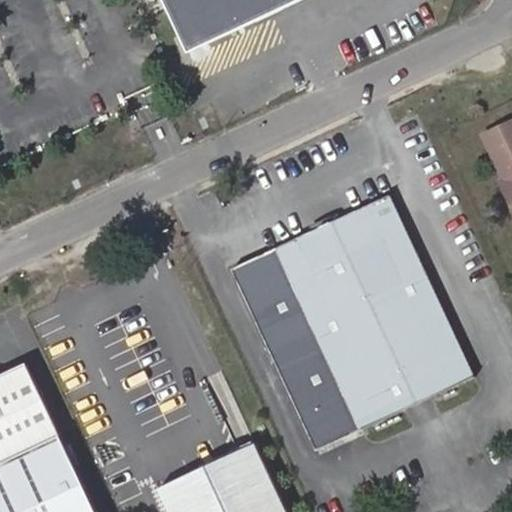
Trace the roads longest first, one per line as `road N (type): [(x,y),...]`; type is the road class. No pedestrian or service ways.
road 1 (unclassified): [(511,12),(0,253)]
road 2 (unknown): [(212,249),(399,164)]
